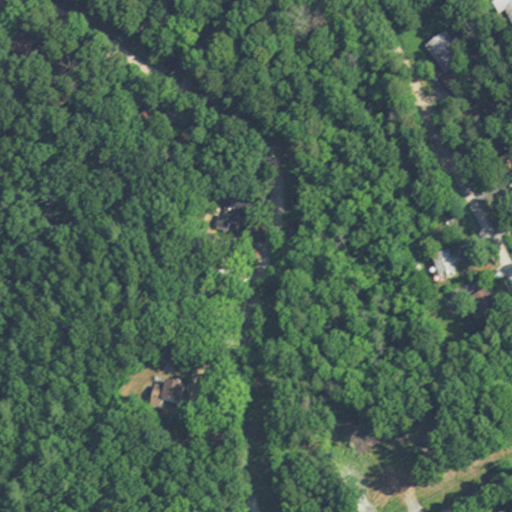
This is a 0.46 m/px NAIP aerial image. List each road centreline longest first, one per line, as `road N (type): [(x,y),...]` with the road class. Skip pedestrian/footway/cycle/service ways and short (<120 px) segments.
road 1 (residential): [(253,511),(230,433),(274,225),(272,163),(251,139),(36,0)]
road 2 (residential): [(511,276),(419,89),(381,33),(345,0)]
